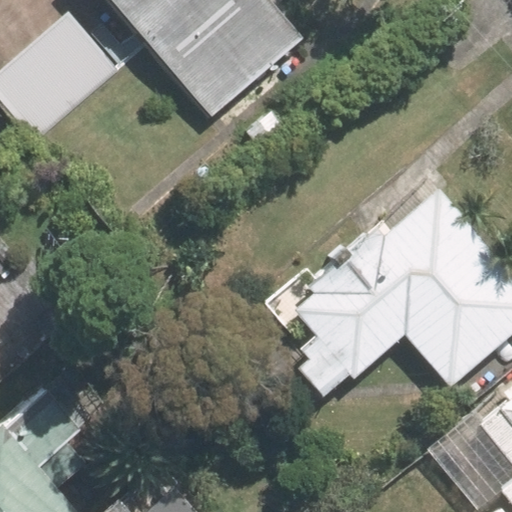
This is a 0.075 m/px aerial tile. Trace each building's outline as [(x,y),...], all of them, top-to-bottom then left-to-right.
[(285,0),(114,0),(221,120),(318,36),(285,0)] [(511,325),(511,268),(426,171),(289,291),(322,329),(290,357),(322,393),(399,325),(449,381),(511,325)] [(0,339),(0,384),(22,367),(0,339)] [(110,438),(50,373),(0,419),(0,511),(76,511),(77,511),(55,488),(110,438)] [(511,391),(482,418),(511,452),(511,475),(502,483),(511,494),(511,391)] [(199,511),(167,480),(140,506),(127,492),(106,511),(199,511)]
